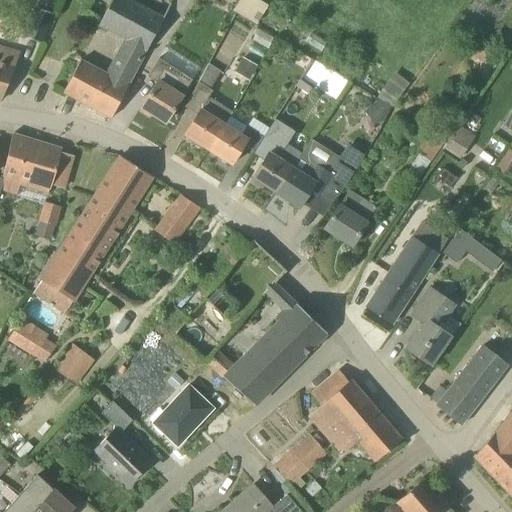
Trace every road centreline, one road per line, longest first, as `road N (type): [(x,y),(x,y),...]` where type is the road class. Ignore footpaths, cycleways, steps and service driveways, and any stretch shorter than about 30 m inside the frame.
road 1 (unclassified): [(350,341),(313,283),(257,228),(198,187),(109,139),(0,113)]
road 2 (residential): [(147,511),(350,341)]
road 3 (unclassified): [(448,456),(350,341)]
